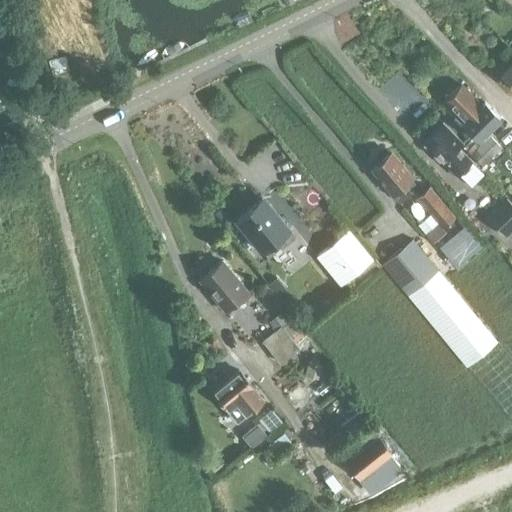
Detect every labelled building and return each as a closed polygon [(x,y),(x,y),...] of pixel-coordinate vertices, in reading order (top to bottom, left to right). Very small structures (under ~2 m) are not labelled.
[(511,61),(499,74),(511,86),(511,61)] [(460,83),(445,99),(466,120),(463,123),(477,137),(499,116),(485,101),(482,104),(460,83)] [(462,141),(442,121),(424,140),(457,174),(472,159),(458,146),(462,141)] [(490,135),(470,154),(483,166),(501,146),(490,135)] [(370,167),(399,202),(411,192),(404,184),(413,176),(390,149),(370,167)] [(428,186),(416,197),(430,212),(416,224),(425,233),(432,242),(446,231),(442,226),(454,215),(428,186)] [(262,252),(290,229),(262,196),(234,218),(262,252)] [(511,203),(505,196),(486,216),(505,237),(511,229),(511,203)] [(439,241),(457,266),(484,246),(467,221),(439,241)] [(315,256),(340,285),(373,258),(348,228),(315,256)] [(404,290),(435,266),(412,238),(382,263),(404,290)] [(199,278),(225,310),(248,291),(222,260),(199,278)] [(435,266),(404,290),(465,365),(497,340),(435,266)] [(280,325),(263,340),(281,362),(299,346),(283,326),(281,324),(280,325)] [(307,363),(304,374),(321,377),(323,367),(307,363)] [(263,399),(258,393),(239,368),(211,391),(237,421),(263,399)] [(271,405),(258,414),(267,427),(280,419),(271,405)] [(257,422),(241,435),(251,446),(266,434),(257,422)] [(379,435),(345,462),(361,481),(370,492),(403,467),(394,455),(379,435)] [(220,457),(210,465),(215,472),(225,464),(220,457)]
